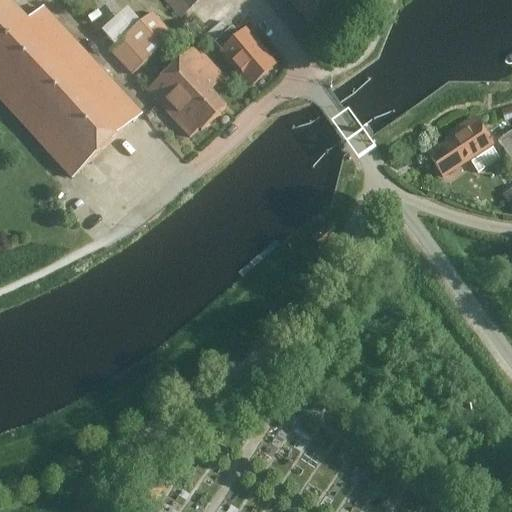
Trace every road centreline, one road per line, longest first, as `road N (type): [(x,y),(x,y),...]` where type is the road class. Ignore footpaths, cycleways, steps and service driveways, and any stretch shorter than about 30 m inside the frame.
road 1 (residential): [(397,202),(256,0)]
road 2 (residential): [(511,362),(397,202)]
